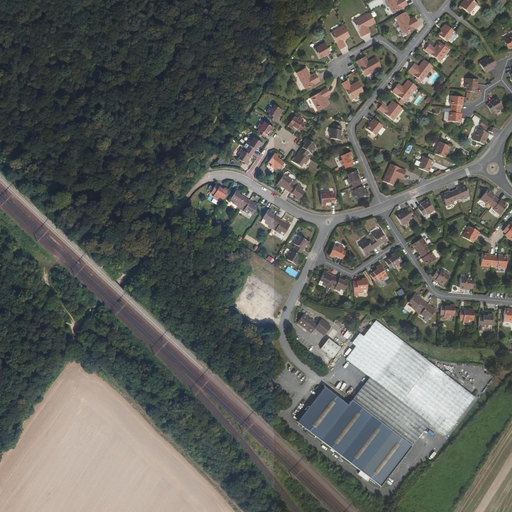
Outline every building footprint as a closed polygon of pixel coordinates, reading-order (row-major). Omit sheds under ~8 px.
[(374,0),(368,3),(371,10),(384,4),(382,0),(374,0)] [(407,6),(404,0),(403,0),(399,2),(397,0),(385,0),(393,13),(407,6)] [(463,3),(460,7),(463,9),(470,15),(477,5),(471,0),(466,0),(466,2),(464,4),(463,3)] [(406,13),(396,18),(405,34),(407,33),(410,32),(419,26),(416,20),(410,23),(409,21),(410,20),(406,13)] [(376,23),(371,14),(354,23),(362,38),(368,34),(365,29),(367,27),(368,28),(372,26),(376,23)] [(439,36),(448,43),(455,33),(448,27),(446,25),(443,28),(444,29),(442,32),(439,36)] [(350,37),(344,26),(331,33),(340,50),(346,47),(343,41),(350,37)] [(326,55),(327,55),(331,53),(325,43),(315,49),(320,58),(326,55)] [(449,50),(444,47),(440,43),(434,50),(430,46),(426,51),(440,63),(450,51),(449,50)] [(366,64),(363,58),(357,62),(365,77),(381,68),(376,58),(368,62),(368,63),(366,64)] [(486,73),(490,71),(494,68),(497,66),(492,58),(489,60),(481,65),(486,73)] [(422,83),(434,68),(425,61),(420,68),(418,71),(413,67),(409,72),(418,79),(422,83)] [(320,81),(317,76),(312,79),(310,76),(311,75),(306,68),(297,73),(306,89),(320,81)] [(467,92),(471,93),(476,93),(476,89),(477,85),(478,85),(478,81),(466,79),(466,88),(467,88),(467,92)] [(364,93),(358,82),(351,86),(348,81),(342,84),(351,100),(364,93)] [(418,88),(409,81),(404,88),(404,89),(402,91),(398,87),(393,92),(406,103),(418,88)] [(318,111),(329,105),(325,98),(331,95),(327,89),(311,98),(318,111)] [(452,110),(461,111),(462,107),(462,102),(463,102),(464,98),(452,97),(451,105),(453,105),(452,110)] [(497,98),(493,100),(494,102),(491,104),(487,106),(492,114),(495,112),(496,113),(504,108),(497,98)] [(394,122),(403,110),(394,102),(388,109),(383,105),(379,110),(394,122)] [(268,117),(275,122),(277,119),(276,118),(279,114),(280,115),(281,115),(284,112),(275,106),(273,109),(270,107),(267,112),(269,114),(268,117)] [(461,114),(461,111),(452,110),(452,113),(450,113),(449,122),(461,123),(462,119),(460,119),(461,114)] [(294,118),(288,126),(291,129),(293,127),(300,132),(305,125),(302,123),(304,121),(299,117),(297,120),(294,118)] [(373,124),(370,126),(368,130),(376,137),(384,127),(374,120),(372,123),(373,124)] [(257,132),(265,138),(270,130),(272,131),(274,128),(270,124),(267,123),(266,122),(264,125),(260,123),(257,128),(259,129),(257,132)] [(340,136),(343,128),(333,125),(333,129),(330,128),(329,134),(333,135),(332,139),(342,141),(343,137),(340,136)] [(489,138),(490,134),(488,133),(478,129),(474,141),(485,145),(486,141),(485,141),(487,137),(488,138),(489,138)] [(245,146),(254,153),(256,150),(259,146),(261,147),(263,143),(255,138),(253,141),(249,139),(245,146)] [(300,150),(308,156),(310,153),(312,154),(315,150),(312,147),(314,144),(306,139),(304,142),(305,143),(300,150)] [(435,154),(445,159),(447,154),(449,151),(450,151),(451,148),(448,146),(440,143),(435,154)] [(251,155),(252,156),(254,153),(245,146),(244,146),(239,153),(242,156),(239,159),(248,165),(250,161),(249,160),(248,159),(251,155)] [(294,157),(292,161),(300,166),(303,163),(306,165),(311,158),(308,156),(300,150),(298,153),(299,154),(296,158),(295,158),(294,157)] [(344,166),(346,169),(354,165),(352,161),(350,157),(353,156),(351,152),(342,156),(343,159),(340,161),(342,166),(344,166)] [(277,168),(280,170),(285,163),(278,157),(279,156),(275,153),(270,161),(273,164),(271,167),(275,170),(277,168)] [(423,171),(429,173),(431,169),(432,166),(433,166),(435,163),(433,162),(431,161),(424,158),(419,169),(423,171)] [(397,168),(394,166),(391,165),(384,182),(394,187),(398,178),(399,175),(405,178),(407,172),(397,168)] [(351,183),(353,187),(362,183),(360,180),(359,180),(357,175),(358,175),(359,174),(358,170),(348,174),(350,178),(347,180),(349,185),(351,183)] [(285,190),(289,192),(296,182),(288,176),(286,180),(282,177),(277,185),(280,188),(281,187),(282,186),(285,189),(285,190)] [(296,182),(289,192),(295,197),(294,199),(298,201),(304,193),(301,191),(302,188),(298,184),(298,183),(296,182)] [(362,183),(353,187),(354,190),(352,191),(354,196),(358,194),(360,198),(369,194),(367,191),(365,191),(362,183)] [(224,190),(220,187),(216,185),(212,193),(214,195),(213,197),(218,200),(220,196),(224,199),(229,190),(226,188),(224,190)] [(453,191),(457,200),(461,198),(461,200),(469,197),(464,185),(460,187),(461,188),(457,190),(453,191)] [(239,194),(240,192),(237,190),(232,198),(235,201),(233,204),(238,207),(239,205),(242,207),(247,199),(239,194)] [(488,204),(491,206),(496,199),(493,197),(490,194),(491,193),(488,190),(480,199),(487,205),(488,204)] [(335,203),(334,193),(331,194),(330,191),(325,191),(325,195),(321,196),(322,206),(326,205),(326,203),(335,203)] [(453,201),(457,200),(453,191),(450,193),(446,194),(446,193),(441,195),(446,206),(454,203),(453,201)] [(247,199),(242,207),(245,209),(243,211),(248,214),(250,211),(254,213),(259,205),(255,202),(255,204),(254,204),(250,202),(250,201),(247,199)] [(496,199),(491,206),(494,209),(493,210),(500,215),(507,206),(504,203),(503,204),(499,201),(496,199)] [(424,204),(421,206),(418,208),(423,216),(426,214),(427,215),(434,210),(427,200),(423,202),(424,204)] [(271,225),(274,227),(279,218),(271,214),(273,212),(269,210),(263,218),(267,221),(265,224),(270,227),(271,225)] [(400,214),(399,213),(395,215),(402,226),(409,221),(409,219),(411,217),(407,210),(404,212),(400,214)] [(279,218),(274,227),(277,228),(275,231),(280,234),(282,231),(285,233),(291,224),(287,222),(286,223),(286,224),(282,221),(282,220),(279,218)] [(508,225),(503,232),(506,234),(511,239),(511,226),(511,227),(508,225)] [(473,243),(475,239),(474,238),(475,235),(477,236),(480,233),(468,226),(462,236),(473,243)] [(371,234),(368,236),(371,240),(376,248),(379,246),(378,245),(383,242),(383,243),(384,244),(388,241),(382,233),(379,235),(376,232),(372,235),(371,234)] [(296,245),(294,248),(302,253),(304,250),(303,249),(306,245),(307,245),(308,246),(310,242),(301,237),(299,240),(296,238),(293,243),(296,245)] [(418,251),(421,254),(428,250),(426,246),(427,245),(422,238),(412,244),(415,249),(416,248),(418,251)] [(376,248),(371,240),(368,242),(366,239),(361,242),(363,245),(360,247),(366,256),(369,254),(369,253),(368,251),(372,249),(373,250),(376,248)] [(334,256),(342,259),(346,251),(343,250),(344,247),(339,245),(337,248),(334,247),(329,256),(333,258),(334,256)] [(302,253),(294,248),(292,251),(290,250),(287,254),(290,256),(288,260),(297,265),(299,261),(297,260),(302,253)] [(428,250),(421,254),(423,257),(425,261),(423,262),(426,266),(436,259),(431,252),(430,252),(428,250)] [(393,256),(385,261),(390,269),(393,267),(395,269),(399,266),(397,263),(400,260),(395,252),(391,254),(393,256)] [(489,265),(493,265),(494,256),(490,256),(486,256),(486,254),(482,254),(481,266),(489,266),(489,265)] [(494,256),(493,265),(497,266),(497,267),(506,268),(507,256),(502,256),(502,257),(498,257),(494,256)] [(123,269),(119,265),(115,270),(120,273),(123,269)] [(377,269),(370,274),(375,282),(377,280),(379,282),(384,279),(382,275),(385,273),(379,265),(376,267),(377,269)] [(437,269),(436,272),(433,277),(436,279),(436,280),(444,285),(449,276),(441,271),(441,272),(437,269)] [(328,273),(328,272),(325,270),(320,279),(324,281),(322,285),(330,288),(336,277),(333,276),(332,277),(327,274),(328,273)] [(336,277),(330,288),(334,290),(334,289),(339,291),(341,288),(345,290),(349,281),(345,279),(344,280),(336,277)] [(352,282),(354,294),(363,293),(363,289),(367,288),(366,278),(361,279),(361,281),(352,282)] [(469,288),(473,289),(474,280),(470,280),(470,279),(460,278),(460,288),(469,289),(469,288)] [(410,307),(417,312),(425,302),(422,300),(421,301),(417,298),(418,297),(419,296),(415,293),(408,302),(411,305),(410,307)] [(425,302),(417,312),(425,318),(426,316),(429,318),(436,309),(433,306),(432,307),(431,308),(427,306),(428,304),(425,302)] [(441,306),(440,315),(444,315),(444,318),(449,318),(450,314),(454,315),(454,305),(450,304),(450,306),(441,306)] [(460,310),(459,320),(463,320),(463,322),(468,323),(469,319),(473,319),(473,309),(469,309),(469,311),(460,310)] [(511,321),(511,320),(511,311),(508,311),(509,310),(504,309),(503,321),(511,322),(511,321)] [(331,326),(322,319),(318,324),(304,313),(298,322),(312,333),(315,329),(324,335),(331,326)] [(479,315),(478,331),(481,331),(482,327),(487,327),(487,324),(491,324),(492,314),(488,314),(488,316),(479,315)] [(445,435),(475,397),(375,320),(363,336),(360,333),(352,343),(356,346),(346,359),(370,377),(348,405),(325,386),(298,421),(361,470),(359,472),(367,478),(368,476),(381,486),(412,446),(412,445),(429,423),(445,435)] [(347,339),(352,332),(348,329),(343,336),(347,339)] [(327,340),(320,350),(332,359),(340,349),(327,340)]
